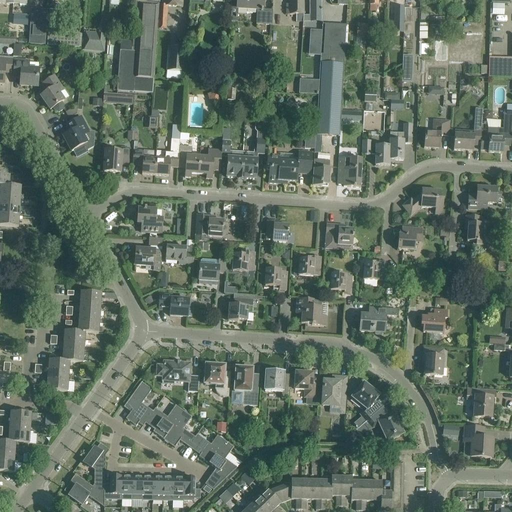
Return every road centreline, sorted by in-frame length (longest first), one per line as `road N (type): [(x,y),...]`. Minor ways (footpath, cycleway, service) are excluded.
road 1 (residential): [(84,216),(30,115),(0,102)]
road 2 (residential): [(141,330),(84,216)]
road 3 (residential): [(186,463),(183,472),(111,470),(119,427)]
